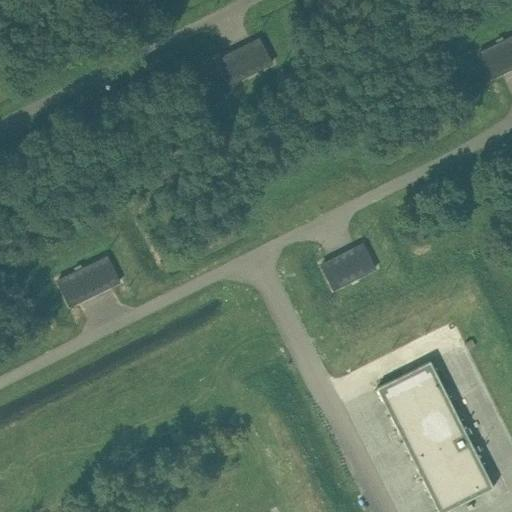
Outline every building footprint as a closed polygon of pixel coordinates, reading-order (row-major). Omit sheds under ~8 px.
[(492,78),(509,70),(511,68),(511,36),(480,53),(492,78)] [(272,63),(259,38),(218,59),(230,84),(272,63)] [(375,269),(363,244),(321,264),(334,289),(375,269)] [(70,306),(86,298),(119,282),(107,256),(58,280),(70,306)] [(430,361),(415,368),(377,387),(439,511),(444,511),(494,487),(430,361)]
